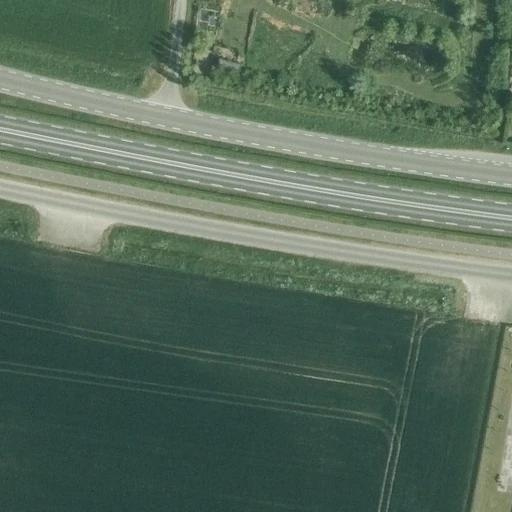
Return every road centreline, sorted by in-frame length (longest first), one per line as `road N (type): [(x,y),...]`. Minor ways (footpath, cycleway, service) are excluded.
road 1 (tertiary): [(0,79),(165,119),(511,172)]
road 2 (unclassified): [(0,188),(388,262),(511,277)]
road 3 (primary): [(511,217),(295,188),(0,129)]
